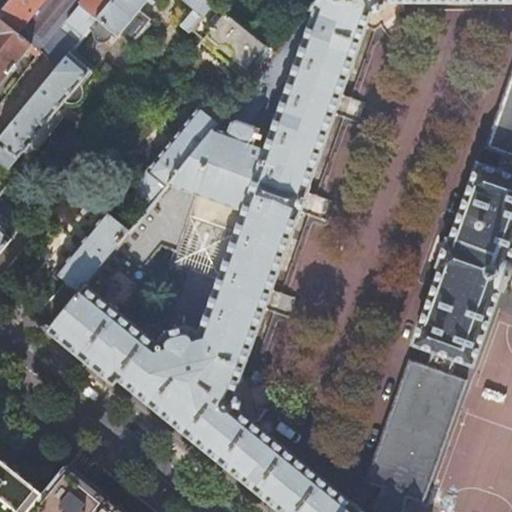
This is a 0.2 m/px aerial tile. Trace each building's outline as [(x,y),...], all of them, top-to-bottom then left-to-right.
[(37,54),(44,45),(63,61),(71,51),(91,27),(112,0),(9,0),(0,12),(0,83),(29,48),(37,54)] [(216,128),(160,197),(136,227),(81,294),(52,330),(66,342),(115,381),(119,376),(285,511),(403,511),(407,503),(405,503),(408,495),(424,501),(445,444),(468,380),(449,373),(455,358),(475,365),(502,288),(505,288),(510,276),(511,270),(511,259),(511,260),(511,259),(511,0),(321,0),(314,9),(318,11),(269,147),(255,142),(258,132),(257,128),(241,122),(235,124),(231,133),(216,128)] [(212,0),(112,0),(91,27),(94,29),(94,31),(93,32),(93,33),(93,34),(94,35),(94,36),(94,37),(95,37),(96,38),(97,38),(106,42),(109,40),(116,31),(133,44),(156,14),(144,4),(147,0),(184,0),(195,9),(187,19),(196,26),(215,3),(212,0)] [(196,26),(195,28),(207,38),(206,40),(241,68),(239,69),(247,75),(250,72),(257,78),(278,54),(215,3),(196,26)] [(0,137),(0,161),(9,169),(66,100),(70,101),(71,101),(73,101),(74,100),(76,100),(77,99),(79,98),(80,96),(81,94),(82,93),(83,91),(83,88),(83,86),(83,84),(93,71),(83,62),(84,61),(71,51),(63,61),(0,137)] [(141,181),(160,197),(216,128),(226,117),(222,114),(219,118),(203,105),(141,181)] [(57,274),(81,294),(136,227),(112,207),(82,244),(57,274)] [(0,253),(19,230),(0,213),(0,253)] [(0,511),(30,511),(45,494),(5,461),(0,457),(0,511)] [(45,494),(30,511),(125,511),(82,477),(68,466),(45,494)]
